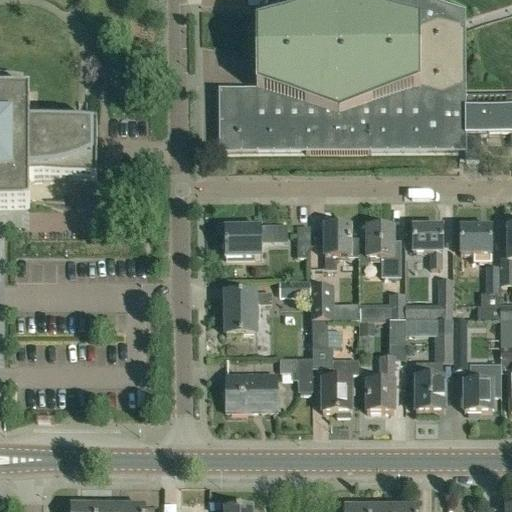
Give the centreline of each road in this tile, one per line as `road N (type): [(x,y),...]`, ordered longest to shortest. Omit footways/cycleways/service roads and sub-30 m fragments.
road 1 (residential): [(179,191),(511,188)]
road 2 (residential): [(186,461),(179,191)]
road 3 (secondary): [(303,462),(511,459)]
road 4 (residential): [(179,191),(177,0)]
road 5 (secondary): [(186,461),(29,462)]
